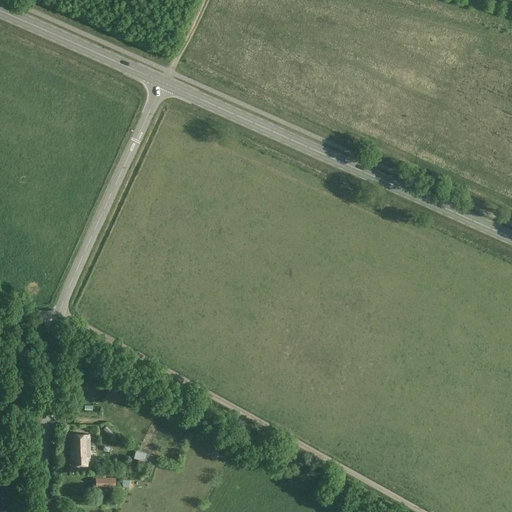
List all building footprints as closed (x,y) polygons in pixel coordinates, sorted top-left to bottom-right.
[(116,377),(111,387),(124,394),(130,384),(116,377)] [(111,393),(105,404),(117,411),(123,400),(111,393)] [(154,397),(149,406),(164,414),(168,405),(154,397)] [(71,450),(89,450),(89,434),(71,434),(71,450)] [(157,456),(136,449),(133,457),(154,464),(157,456)] [(89,450),(71,450),(71,465),(89,465),(89,450)] [(103,472),(95,473),(95,486),(115,486),(115,478),(106,478),(105,473),(103,473),(103,472)]
